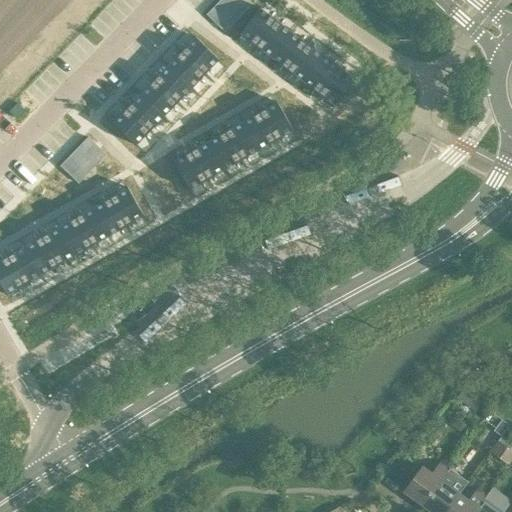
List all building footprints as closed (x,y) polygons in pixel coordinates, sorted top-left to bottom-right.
[(247,0),(220,0),(206,15),(224,32),(252,4),(247,0)] [(260,8),(250,21),(266,34),(276,20),(260,8)] [(276,20),(266,34),(282,45),(292,32),(276,20)] [(250,21),(240,34),(256,47),(266,34),(250,21)] [(292,32),(282,45),(297,57),(307,44),(292,32)] [(266,34),(256,47),(272,59),(282,45),(266,34)] [(195,37),(181,52),(193,63),(207,49),(195,37)] [(307,44),(297,57),(313,69),(323,56),(307,44)] [(282,45),(272,59),(287,70),(297,57),(282,45)] [(207,49),(193,63),(205,75),(219,60),(207,49)] [(181,52),(168,66),(180,78),(193,63),(181,52)] [(323,56),(313,69),(328,81),(338,68),(323,56)] [(297,57),(287,70),(303,82),(313,69),(297,57)] [(193,63),(180,78),(191,89),(205,75),(193,63)] [(168,66),(154,80),(166,92),(180,78),(168,66)] [(338,68),(328,81),(345,93),(355,80),(338,68)] [(313,69),(303,82),(318,94),(328,81),(313,69)] [(180,78),(166,92),(178,103),(191,89),(180,78)] [(154,80),(140,94),(152,106),(166,92),(154,80)] [(328,81),(318,94),(335,107),(345,93),(328,81)] [(166,92),(152,106),(164,117),(178,103),(166,92)] [(140,94),(127,108),(139,120),(152,106),(140,94)] [(277,102),(259,112),(267,127),(285,117),(277,102)] [(152,106),(139,120),(151,131),(164,117),(152,106)] [(127,108),(113,123),(125,134),(139,120),(127,108)] [(259,112),(242,122),(250,137),(267,127),(259,112)] [(285,117),(267,127),(276,141),(293,131),(285,117)] [(139,120),(125,134),(136,146),(151,131),(139,120)] [(242,122),(225,132),(233,146),(250,137),(242,122)] [(267,127),(250,137),(259,151),(276,141),(267,127)] [(225,132),(208,142),(216,156),(233,146),(225,132)] [(250,137),(233,146),(242,161),(259,151),(250,137)] [(88,138),(60,166),(78,184),(106,155),(88,138)] [(208,142),(191,151),(199,166),(216,156),(208,142)] [(233,146),(216,156),(225,170),(242,161),(233,146)] [(191,151),(174,162),(182,176),(199,166),(191,151)] [(216,156),(199,166),(208,180),(225,170),(216,156)] [(199,166),(182,176),(190,190),(208,180),(199,166)] [(127,188),(110,198),(118,212),(136,202),(127,188)] [(110,198),(93,208),(101,222),(118,212),(110,198)] [(136,202),(118,212),(126,227),(144,217),(136,202)] [(93,208),(76,218),(84,232),(101,222),(93,208)] [(118,212),(101,222),(109,236),(126,227),(118,212)] [(76,218),(59,227),(67,242),(84,232),(76,218)] [(101,222),(84,232),(92,246),(109,236),(101,222)] [(59,227),(42,237),(50,251),(67,242),(59,227)] [(84,232),(67,242),(75,256),(92,246),(84,232)] [(42,237),(25,247),(33,261),(50,251),(42,237)] [(67,242),(50,251),(58,266),(75,256),(67,242)] [(25,247),(8,256),(16,271),(33,261),(25,247)] [(50,251),(33,261),(41,275),(58,266),(50,251)] [(8,256),(0,260),(0,279),(16,271),(8,256)] [(33,261),(16,271),(24,285),(41,275),(33,261)] [(16,271),(0,279),(0,283),(7,295),(24,285),(16,271)] [(157,305),(151,295),(140,301),(146,311),(157,305)] [(509,466),(511,462),(511,452),(496,442),(489,451),(509,466)] [(401,484),(411,469),(398,459),(387,473),(401,484)] [(404,492),(424,506),(450,470),(440,462),(432,474),(422,467),(404,492)] [(424,506),(431,511),(447,511),(460,495),(450,488),(463,470),(454,464),(450,470),(424,506)] [(468,501),(460,495),(447,511),(475,511),(486,498),(485,498),(486,496),(477,489),(468,501)] [(486,498),(475,511),(503,511),(504,511),(486,498)]
